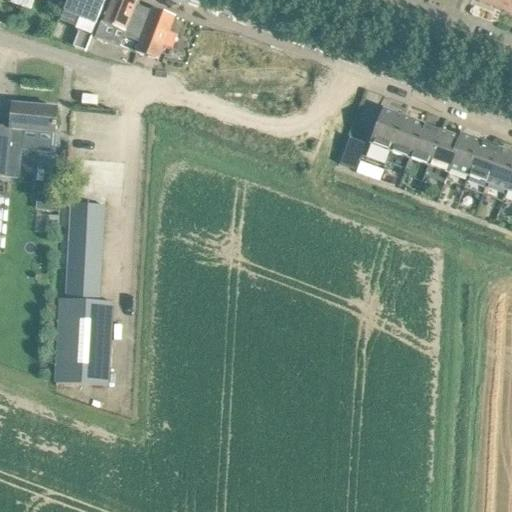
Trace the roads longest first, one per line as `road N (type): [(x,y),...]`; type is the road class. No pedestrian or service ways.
road 1 (unclassified): [(0,34),(133,81),(273,74),(330,83),(357,60)]
road 2 (tertiary): [(357,60),(201,0)]
road 3 (tertiary): [(511,118),(357,60)]
road 4 (residential): [(511,56),(368,0)]
